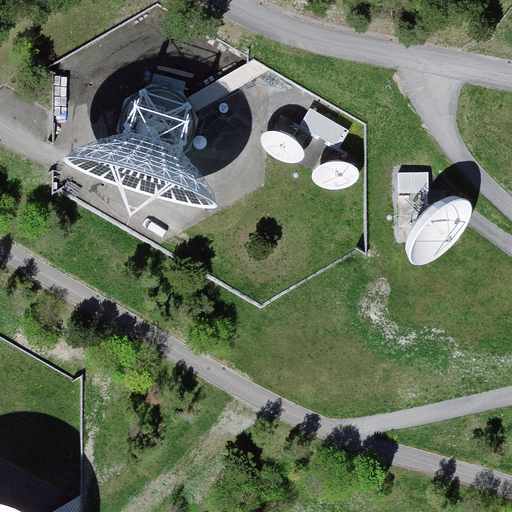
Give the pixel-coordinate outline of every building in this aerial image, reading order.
[(213,98),(257,70),(249,58),(205,87),(213,98)] [(82,217),(214,215),(212,69),(80,71),(82,217)] [(349,133),(303,109),(291,133),(337,156),(349,133)] [(322,164),(324,182),(355,177),(352,159),(322,164)] [(423,176),(388,176),(388,203),(423,203),(423,176)]
